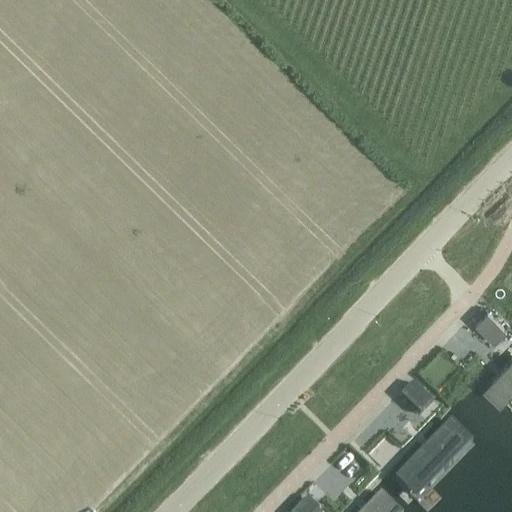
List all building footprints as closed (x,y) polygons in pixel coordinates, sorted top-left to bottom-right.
[(487,313),(475,326),(492,343),(504,330),(487,313)] [(511,339),(448,405),(493,448),(511,428),(511,339)] [(415,384),(403,397),(420,413),(432,400),(415,384)] [(448,405),(379,477),(415,511),(430,511),(493,448),(448,405)] [(415,511),(379,477),(344,511),(415,511)] [(319,511),(309,501),(297,511),(319,511)]
